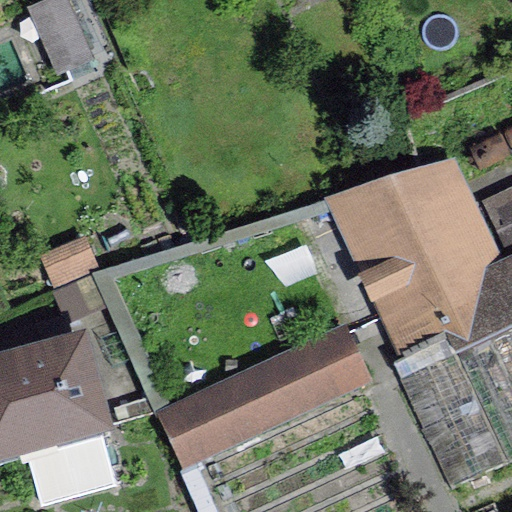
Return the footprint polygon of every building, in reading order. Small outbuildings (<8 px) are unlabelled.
[(48,0),(29,9),(59,72),(96,55),(69,0),(48,0)] [(437,301),(499,272),(450,168),(334,204),(383,304),(428,283),(437,301)] [(428,283),(383,304),(408,355),(392,363),(400,379),(452,489),(511,460),(511,265),(499,272),(437,301),(428,283)] [(345,331),(167,414),(189,462),(368,379),(345,331)] [(101,335),(0,361),(0,467),(127,433),(101,335)]
